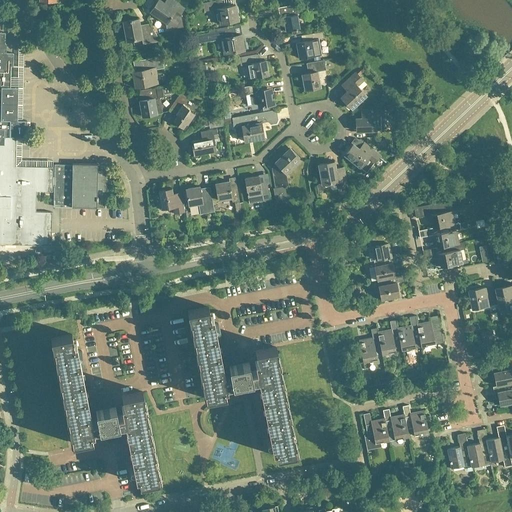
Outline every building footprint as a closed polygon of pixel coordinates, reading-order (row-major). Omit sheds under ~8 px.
[(179,16),(185,8),(174,0),(164,0),(163,2),(159,0),(157,0),(149,12),(166,24),(175,11),(180,14),(179,15),(179,16)] [(237,12),(236,5),(223,7),(221,0),(218,0),(203,3),(204,11),(217,9),(220,24),(232,22),(232,23),(236,22),(235,21),(238,21),(237,12),(238,12),(237,12)] [(300,28),(297,15),(305,13),(304,3),(278,7),(279,18),(283,17),(285,31),(300,28)] [(52,22),(46,13),(40,17),(46,26),(52,22)] [(158,37),(149,24),(140,25),(138,19),(122,22),(126,42),(142,39),(143,44),(159,42),(158,37)] [(244,50),(241,34),(238,35),(236,25),(232,26),(197,32),(197,33),(209,31),(209,32),(192,36),(194,44),(221,39),(224,53),(244,50)] [(321,54),(318,39),(323,38),(322,31),(301,35),(302,42),(296,43),(299,58),(321,54)] [(0,145),(15,146),(15,138),(26,138),(26,121),(17,121),(18,88),(10,88),(11,67),(13,67),(13,53),(2,53),(2,44),(4,44),(5,33),(0,32),(0,145)] [(269,75),(266,60),(257,62),(256,54),(239,57),(240,65),(246,64),(249,79),(269,75)] [(158,83),(156,69),(164,68),(162,56),(136,61),(138,71),(132,72),(135,88),(158,83)] [(320,87),(317,72),(326,70),(324,60),(320,61),(315,62),(306,63),(308,73),(302,74),(305,90),(320,87)] [(366,95),(358,86),(364,81),(358,74),(356,72),(342,85),(347,91),(341,97),(352,109),(366,95)] [(267,94),(265,83),(244,87),(245,94),(249,94),(251,105),(265,102),(266,106),(262,107),(275,105),(273,93),(267,94)] [(172,85),(139,91),(140,101),(139,101),(140,106),(138,106),(138,107),(140,107),(142,117),(162,113),(159,98),(163,97),(174,95),(172,85)] [(194,113),(188,109),(189,108),(185,105),(189,99),(180,93),(168,111),(175,116),(176,114),(177,115),(173,121),(184,129),(195,113),(194,113)] [(383,109),(361,110),(361,118),(356,118),(356,131),(350,131),(381,130),(380,118),(384,118),(383,109)] [(264,138),(261,123),(268,121),(271,124),(276,123),(277,119),(276,112),(274,110),(232,118),(234,128),(235,127),(236,136),(239,137),(243,136),(244,141),(264,138)] [(194,155),(216,151),(213,137),(216,137),(217,138),(216,129),(202,131),(202,132),(203,132),(204,139),(191,141),(194,155)] [(374,163),(380,155),(364,142),(359,149),(353,144),(344,155),(360,167),(366,172),(374,163)] [(54,185),(54,207),(104,208),(105,172),(97,171),(97,165),(72,164),(72,165),(55,165),(54,178),(52,178),(52,167),(14,167),(15,146),(0,145),(0,244),(51,246),(51,212),(35,212),(36,191),(52,192),(52,185),(54,185)] [(288,186),(286,174),(300,160),(289,149),(275,162),(280,167),(273,174),(275,188),(273,189),(276,203),(287,201),(285,187),(288,186)] [(347,186),(343,167),(336,169),(334,162),(318,165),(321,182),(322,185),(322,184),(337,182),(338,187),(338,188),(347,186)] [(259,176),(245,178),(248,197),(249,203),(263,201),(270,199),(267,184),(266,184),(267,185),(260,186),(259,176)] [(240,203),(237,186),(230,187),(229,181),(215,184),(218,200),(232,198),(232,202),(234,202),(236,212),(244,211),(243,202),(240,203)] [(200,186),(186,189),(186,191),(188,200),(189,206),(198,204),(200,214),(214,211),(209,187),(200,189),(200,186)] [(184,211),(180,192),(180,195),(175,195),(174,193),(172,194),(171,188),(158,191),(162,209),(175,207),(176,212),(174,213),(184,212),(184,211)] [(452,224),(449,212),(456,211),(454,200),(413,208),(415,218),(430,215),(432,228),(452,224)] [(434,236),(437,248),(456,244),(453,231),(460,230),(459,223),(452,224),(432,228),(418,231),(419,236),(419,238),(434,235),(434,236)] [(391,257),(387,240),(399,238),(398,231),(371,236),(366,237),(368,249),(373,248),(375,260),(372,260),(372,261),(391,257)] [(459,263),(457,251),(464,250),(463,242),(456,244),(437,248),(422,251),(423,257),(438,254),(441,268),(467,262),(459,263)] [(394,276),(392,264),(392,263),(403,261),(402,255),(391,257),(372,261),(373,261),(374,266),(369,267),(371,281),(377,280),(395,276),(394,276)] [(398,296),(396,283),(396,282),(407,280),(406,274),(395,276),(377,280),(377,281),(378,286),(377,286),(377,287),(378,287),(380,299),(380,300),(399,296),(399,295),(398,296)] [(511,306),(511,284),(506,286),(505,283),(494,285),(497,304),(498,309),(511,306)] [(497,304),(494,285),(468,290),(471,309),(497,304)] [(156,309),(155,303),(144,305),(145,312),(156,309)] [(296,452),(275,347),(255,351),(257,360),(254,361),(256,370),(250,371),(249,362),(242,363),(240,354),(236,355),(233,355),(235,365),(223,367),(216,335),(213,319),(212,313),(209,313),(207,307),(187,311),(202,384),(204,397),(204,398),(225,394),(224,389),(227,388),(226,386),(238,383),(240,393),(244,392),(248,391),(246,382),(258,379),(262,399),(272,451),(275,451),(276,456),(296,452)] [(441,337),(437,315),(429,317),(430,321),(420,323),(420,324),(417,325),(421,346),(429,344),(429,342),(433,341),(434,344),(433,338),(441,337)] [(410,348),(409,345),(415,344),(413,338),(418,337),(422,354),(421,346),(417,325),(415,316),(408,317),(410,325),(401,327),(401,329),(397,330),(401,350),(410,348)] [(390,352),(390,349),(395,348),(394,342),(399,341),(402,358),(403,358),(401,350),(397,330),(395,320),(389,321),(391,330),(381,331),(381,333),(378,334),(382,353),(390,352)] [(382,353),(378,334),(376,323),(375,323),(376,328),(370,329),(371,337),(362,339),(362,340),(359,341),(358,339),(358,341),(362,362),(364,369),(363,361),(371,360),(371,357),(376,356),(375,350),(380,349),(382,361),(383,361),(382,353)] [(137,328),(139,339),(147,338),(145,327),(137,328)] [(147,417),(142,392),(122,396),(124,405),(109,408),(107,399),(100,400),(102,409),(90,412),(82,375),(75,340),(72,340),(71,334),(50,338),(70,436),(71,443),(92,439),(91,434),(94,433),(93,430),(105,428),(107,437),(114,436),(113,426),(125,424),(135,479),(138,478),(139,483),(160,479),(147,417)] [(141,355),(148,353),(147,345),(139,347),(141,355)] [(493,372),(496,386),(511,382),(511,358),(487,363),(489,373),(493,372)] [(379,371),(380,365),(370,363),(369,370),(379,371)] [(511,403),(511,382),(496,386),(492,387),(493,393),(497,392),(500,406),(511,403)] [(420,437),(428,435),(429,440),(430,440),(423,410),(423,412),(419,413),(419,411),(410,413),(408,405),(402,406),(404,416),(408,436),(409,444),(410,444),(407,429),(412,428),(413,432),(414,432),(414,436),(419,435),(420,437)] [(408,436),(404,416),(400,417),(399,415),(390,417),(388,409),(382,410),(384,420),(388,440),(390,448),(388,440),(399,438),(408,436)] [(388,440),(384,420),(380,420),(380,419),(370,421),(369,412),(363,414),(367,436),(364,437),(366,449),(372,448),(374,444),(374,443),(379,442),(388,440)] [(511,466),(504,425),(496,427),(498,437),(486,439),(485,440),(490,465),(491,464),(491,462),(503,460),(504,467),(511,466)] [(490,465),(485,440),(486,439),(484,429),(476,431),(479,443),(467,445),(466,445),(470,467),(483,464),(483,466),(490,465)] [(470,467),(466,445),(467,445),(464,433),(456,435),(459,446),(446,449),(450,468),(463,466),(464,470),(467,472),(471,471),(470,467)]
